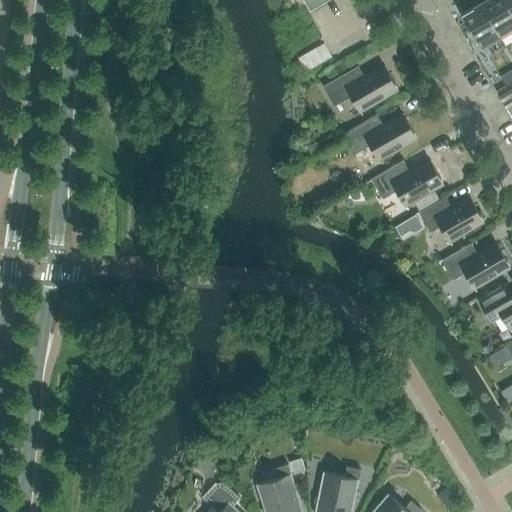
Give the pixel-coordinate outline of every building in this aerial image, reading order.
[(511,32),(511,15),(503,0),(486,0),(480,4),(501,39),(511,32)] [(511,0),(503,0),(511,15),(511,0)] [(480,4),(460,15),(468,29),(469,29),(481,50),(501,39),(480,4)] [(332,57),(324,43),(298,58),(306,72),(332,57)] [(350,97),(359,112),(397,90),(383,66),(358,80),(352,69),(322,87),(334,107),(350,97)] [(511,70),(502,77),(507,85),(511,82),(511,70)] [(511,89),(499,97),(506,110),(511,106),(511,89)] [(369,146),(378,160),(416,138),(402,114),(377,129),(371,118),(341,135),(353,155),(369,146)] [(396,191),(404,206),(443,184),(429,160),(404,174),(397,164),(371,179),(383,199),(396,191)] [(430,232),(440,227),(448,242),(483,222),(469,197),(446,210),(440,200),(419,213),(430,232)] [(509,267),(495,243),(471,257),(465,247),(442,260),(453,280),(464,274),(473,288),(509,267)] [(500,314),(508,329),(511,326),(511,294),(506,298),(500,287),(478,300),(490,320),(500,314)] [(303,511),(288,464),(274,469),(277,478),(255,485),(264,511),(303,511)] [(352,511),(361,470),(346,467),(345,476),(323,472),(314,511),(352,511)] [(218,511),(239,511),(233,506),(240,498),(219,478),(202,497),(218,511)] [(420,511),(422,511),(411,501),(404,508),(388,493),(371,511),(420,511)]
